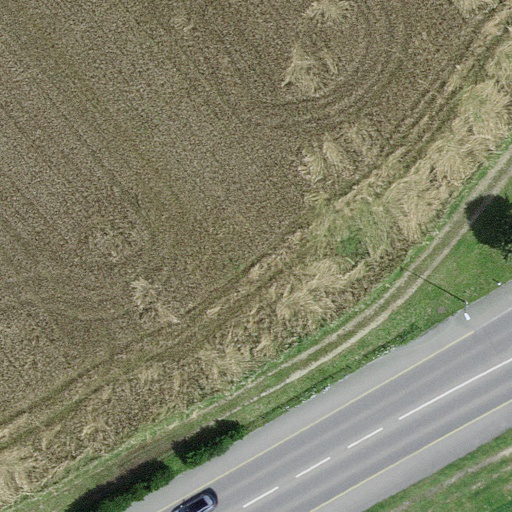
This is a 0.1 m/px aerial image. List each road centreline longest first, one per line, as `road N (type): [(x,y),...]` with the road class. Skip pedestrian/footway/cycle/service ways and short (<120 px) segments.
road 1 (track): [(511,157),(360,326),(32,511)]
road 2 (primary): [(227,511),(511,355)]
